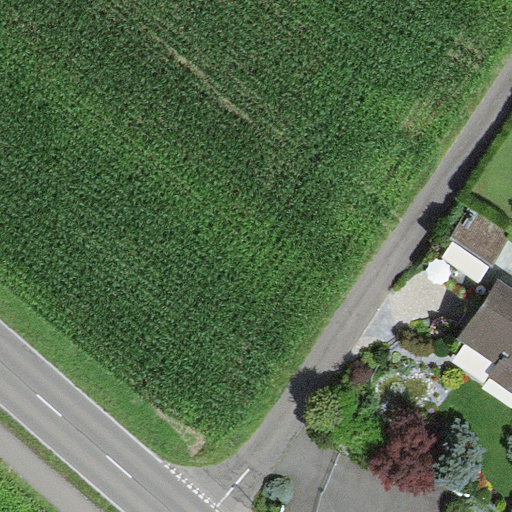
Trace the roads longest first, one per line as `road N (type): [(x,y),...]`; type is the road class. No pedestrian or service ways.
road 1 (residential): [(511,84),(217,511)]
road 2 (secondary): [(0,363),(173,511)]
